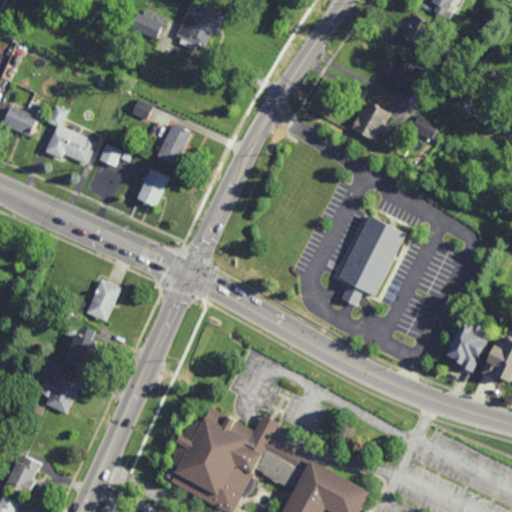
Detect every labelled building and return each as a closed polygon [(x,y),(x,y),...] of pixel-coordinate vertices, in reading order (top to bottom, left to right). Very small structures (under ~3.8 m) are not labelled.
[(221,35),(217,33),(209,50),(201,47),(199,51),(178,42),(180,37),(179,37),(195,0),(200,0),(228,12),(223,24),(225,25),(221,35)] [(450,23),(438,17),(440,14),(435,11),(439,5),(433,2),(434,0),(455,0),(451,10),(456,12),(450,23)] [(168,17),(165,24),(166,24),(160,39),(134,28),(140,13),(146,15),(149,9),(168,17)] [(443,29),(431,52),(420,46),(418,49),(408,43),(410,40),(406,38),(410,29),(407,27),(410,22),(413,24),(417,15),(443,29)] [(485,42),(478,39),(481,34),(488,38),(485,42)] [(22,65),(15,62),(18,54),(25,57),(22,65)] [(458,77),(442,70),(450,55),(465,62),(458,77)] [(427,70),(416,91),(408,87),(405,95),(384,83),(389,74),(385,72),(391,62),(395,64),(399,56),(427,70)] [(68,110),(71,111),(64,127),(100,143),(90,165),(66,155),(64,160),(48,153),(59,127),(50,123),(58,105),(60,106),(65,96),(73,99),(68,110)] [(150,121),(134,113),(141,99),(157,107),(150,121)] [(379,106),(380,105),(393,113),(386,124),(390,127),(387,133),(383,131),(376,143),(353,128),(370,100),(379,106)] [(32,138),(25,135),(24,137),(23,136),(22,139),(18,137),(19,134),(18,134),(19,132),(6,126),(14,106),(41,118),(32,138)] [(437,140),(434,138),(432,141),(425,137),(424,139),(419,136),(421,133),(413,129),(420,114),(440,126),(439,129),(442,130),(437,140)] [(180,167),(161,157),(177,124),(196,133),(180,167)] [(131,163),(122,159),(118,168),(102,161),(109,145),(134,156),(131,163)] [(160,209),(151,204),(149,208),(145,206),(147,203),(140,200),(155,170),(174,179),(160,209)] [(380,220),(381,217),(386,220),(385,222),(386,223),(389,218),(397,223),(395,227),(410,235),(377,298),(366,292),(361,301),(358,308),(343,300),(346,293),(351,285),(339,279),(373,216),(380,220)] [(109,324),(89,315),(105,281),(125,291),(109,324)] [(486,328),(488,329),(486,332),(494,336),(488,347),(491,349),(485,360),(483,360),(475,375),(465,370),(466,368),(447,358),(466,322),(476,327),(482,315),(490,320),(486,328)] [(88,370),(67,360),(76,341),(66,337),(73,323),(98,335),(95,342),(100,344),(88,370)] [(511,381),(504,377),(502,380),(486,371),(506,337),(511,340),(511,338),(511,381)] [(77,399),(76,398),(69,413),(48,404),(52,396),(39,390),(46,375),(58,381),(63,370),(85,381),(77,399)] [(232,416),(233,414),(240,418),(240,419),(257,428),(260,422),(264,413),(281,422),(276,431),(272,440),(312,460),(313,457),(372,489),(360,511),(336,511),(327,507),(324,511),(282,511),(298,481),(297,481),(293,488),(287,484),(286,485),(255,469),(254,472),(256,473),(235,511),(228,511),(173,483),(172,484),(163,479),(169,467),(179,472),(182,466),(178,464),(178,452),(182,442),(181,440),(185,433),(187,432),(195,423),(203,419),(206,420),(214,406),(232,416)] [(43,463),(40,471),(35,480),(37,481),(30,495),(8,485),(19,460),(23,462),(26,455),(43,463)] [(22,502),(18,510),(17,509),(15,511),(0,511),(0,500),(3,502),(6,495),(22,502)]
